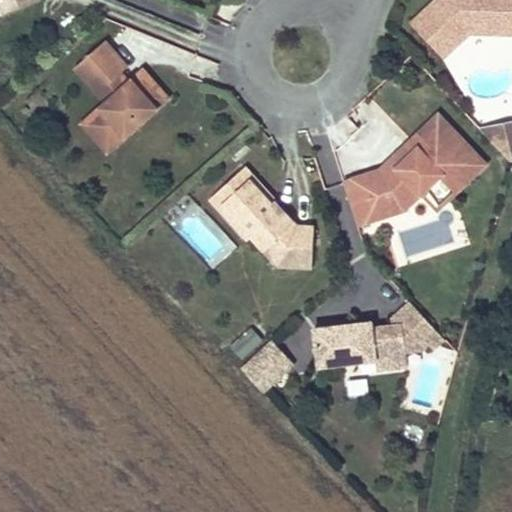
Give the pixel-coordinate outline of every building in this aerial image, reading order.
[(511,0),(433,0),(412,20),(440,50),(468,23),(501,24),(501,30),(511,30),(511,0)] [(468,23),(440,50),(444,54),(470,29),(501,30),(501,24),(468,23)] [(107,93),(89,108),(106,128),(123,129),(169,89),(145,61),(132,71),(124,78),(116,69),(124,62),(129,58),(107,31),(76,57),(107,93)] [(132,71),(124,62),(116,69),(124,78),(132,71)] [(441,107),(393,154),(400,161),(388,173),(398,204),(420,182),(426,188),(447,167),(461,182),(489,155),(441,107)] [(106,128),(89,108),(83,114),(107,142),(123,129),(106,128)] [(511,116),(484,122),(511,153),(511,116)] [(384,164),(346,175),(348,182),(369,176),(380,212),(410,203),(426,188),(420,182),(398,204),(388,173),(400,161),(393,154),(384,164)] [(253,170),(275,194),(277,192),(278,191),(249,157),(213,189),(249,228),(252,225),(225,194),(253,170)] [(299,216),(277,192),(275,194),(253,170),(225,194),(252,225),(279,256),(313,258),(317,217),(299,216)] [(369,176),(348,182),(359,218),(380,212),(369,176)] [(320,356),(377,351),(394,350),(393,345),(407,343),(424,341),(429,337),(435,342),(446,331),(409,292),(396,310),(396,317),(375,319),(374,313),(317,318),(320,356)] [(266,379),(298,351),(276,327),(245,355),(266,379)] [(409,358),(407,343),(393,345),(394,350),(377,351),(378,361),(409,358)] [(368,376),(347,378),(349,394),(369,392),(368,376)] [(405,421),(401,437),(422,441),(426,426),(405,421)]
